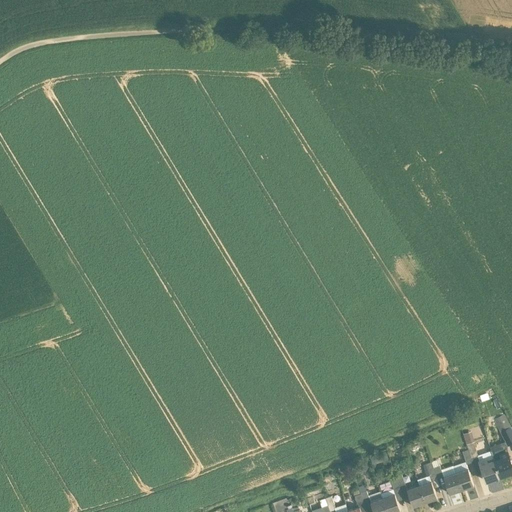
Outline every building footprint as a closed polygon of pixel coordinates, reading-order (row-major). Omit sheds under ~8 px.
[(507,445),(511,443),(511,429),(504,415),(494,420),(507,445)] [(465,433),(468,442),(475,439),(472,430),(465,433)] [(478,455),(473,442),(466,444),(468,450),(469,450),(471,457),(478,455)] [(466,464),(473,462),(471,457),(469,450),(468,450),(462,452),(466,464)] [(511,472),(511,465),(507,451),(500,453),(502,458),(495,460),(500,476),(511,472)] [(386,452),(380,454),(382,461),(388,459),(386,452)] [(480,460),(478,455),(471,457),(473,462),(473,463),(474,466),(480,464),(486,481),(500,476),(495,460),(487,463),(486,458),(480,460)] [(432,461),(430,458),(424,460),(426,464),(430,477),(436,475),(433,466),(432,461)] [(442,472),(439,465),(433,466),(436,475),(442,472)] [(474,485),(468,468),(456,472),(462,489),(474,485)] [(405,485),(401,473),(400,469),(395,471),(396,474),(395,475),(397,481),(399,487),(405,485)] [(456,472),(444,477),(449,493),(462,489),(456,472)] [(399,487),(397,481),(391,482),(393,489),(399,487)] [(437,498),(431,481),(419,485),(425,502),(437,498)] [(359,489),(360,493),(367,491),(365,485),(358,487),(359,489)] [(425,502),(419,485),(407,489),(413,506),(425,502)] [(353,491),(358,503),(363,501),(360,493),(359,489),(353,491)] [(395,511),(401,510),(395,493),(393,489),(381,493),(383,497),(387,511),(395,511)] [(367,491),(360,493),(363,501),(369,499),(368,495),(367,491)] [(328,506),(330,511),(332,511),(335,511),(337,511),(335,507),(332,496),(326,498),(328,506)] [(387,511),(383,497),(370,502),(373,511),(387,511)]
